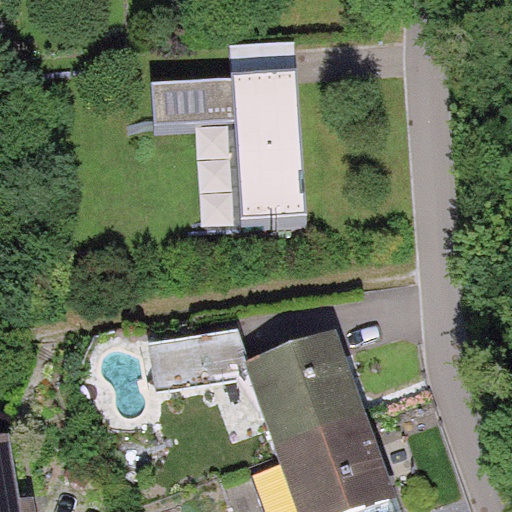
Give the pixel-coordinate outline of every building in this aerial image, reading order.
[(298,55),(232,59),(235,93),(154,99),(157,139),(237,134),(244,242),(311,237),(298,55)] [(240,343),(150,359),(158,404),(249,388),(246,379),(254,376),(240,343)] [(275,462),(371,429),(343,346),(254,376),(246,379),(249,388),(275,462)] [(275,462),(292,511),(396,511),(399,511),(371,429),(275,462)] [(0,511),(31,511),(22,449),(0,451),(0,511)]
